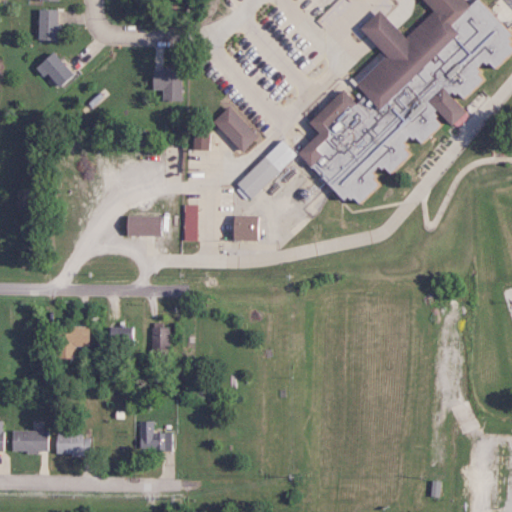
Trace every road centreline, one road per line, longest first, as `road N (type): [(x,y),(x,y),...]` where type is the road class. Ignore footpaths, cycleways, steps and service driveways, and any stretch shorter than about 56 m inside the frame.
road 1 (residential): [(194,487),(0,483)]
road 2 (residential): [(171,288),(0,288)]
